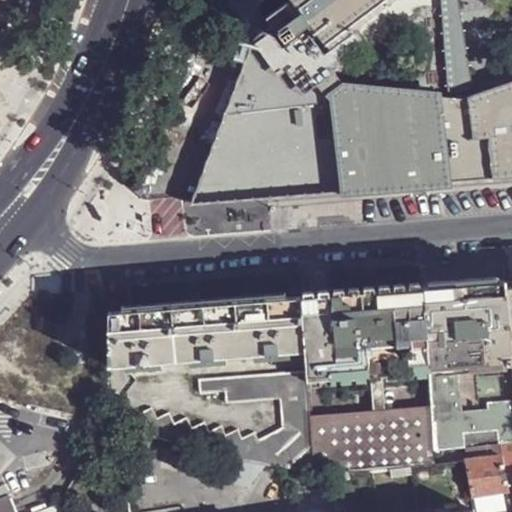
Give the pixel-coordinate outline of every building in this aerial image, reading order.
[(511,0),(289,0),(290,1),(308,25),(317,37),(322,42),(379,0),(511,0)] [(436,0),(448,96),(462,96),(471,94),(459,0),(436,0)] [(308,25),(290,1),(264,20),(270,30),(281,44),(299,32),(308,25)] [(308,25),(299,32),(308,44),(317,37),(308,25)] [(281,44),(270,30),(249,45),(194,196),(193,197),(194,199),(511,173),(511,80),(471,94),(462,96),(448,96),(346,93),(308,44),(299,32),(281,44)] [(507,278),(459,283),(464,366),(511,362),(511,330),(507,280),(507,278)] [(459,283),(424,285),(432,368),(464,366),(459,283)] [(347,292),(301,295),(306,348),(307,369),(308,380),(373,374),(384,373),(430,369),(432,368),(424,285),(347,292)] [(301,295),(109,310),(109,364),(141,362),(164,360),(191,358),(229,355),(255,353),(292,350),(306,348),(301,295)] [(0,375),(40,413),(74,378),(11,319),(0,330),(0,375)] [(292,350),(255,353),(255,358),(293,355),(292,350)] [(229,355),(191,358),(191,363),(229,360),(229,355)] [(511,362),(464,366),(468,448),(500,444),(511,441),(511,362)] [(436,464),(468,460),(469,460),(469,459),(468,448),(464,366),(432,368),(430,369),(433,405),(436,464)] [(307,369),(202,377),(202,392),(228,389),(228,402),(282,397),(309,395),(308,380),(307,369)] [(376,410),(387,409),(384,373),(373,374),(376,410)] [(0,375),(0,460),(42,415),(40,413),(0,375)] [(309,395),(282,397),(285,425),(260,437),(256,430),(244,436),(240,427),(228,433),(223,423),(211,430),(206,420),(194,426),(188,415),(176,421),(170,410),(158,417),(153,406),(140,412),(153,435),(232,459),(314,468),(310,416),(309,395)] [(376,410),(310,416),(314,468),(338,470),(365,473),(436,464),(433,405),(387,409),(376,410)] [(511,441),(500,444),(502,454),(510,490),(511,489),(511,441)] [(500,444),(468,448),(469,459),(502,454),(500,444)] [(504,491),(510,490),(502,454),(469,459),(469,460),(468,460),(475,495),(504,491)] [(477,511),(475,495),(468,460),(436,464),(365,473),(338,470),(347,511),(477,511)] [(508,511),(504,491),(475,495),(477,511),(508,511)] [(17,511),(11,494),(0,498),(0,511),(17,511)] [(63,511),(60,503),(36,511),(63,511)]
